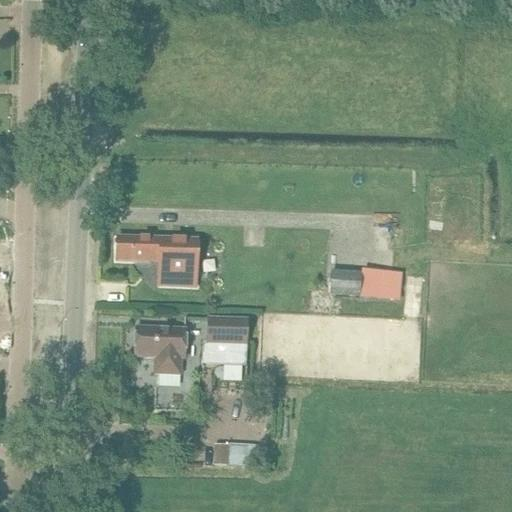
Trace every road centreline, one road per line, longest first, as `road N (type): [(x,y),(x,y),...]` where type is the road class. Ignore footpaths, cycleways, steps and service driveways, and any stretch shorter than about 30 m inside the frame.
road 1 (tertiary): [(64,511),(90,0)]
road 2 (unclassified): [(15,511),(29,0)]
